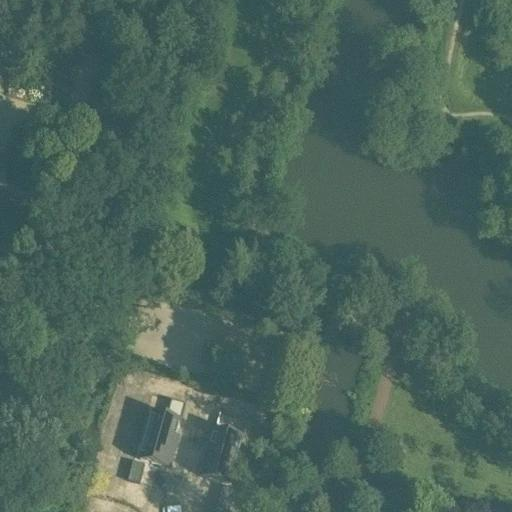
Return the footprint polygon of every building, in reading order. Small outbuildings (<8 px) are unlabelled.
[(199,232),(177,225),(169,252),(191,258),(199,232)] [(127,426),(115,474),(143,481),(155,432),(127,426)] [(207,428),(193,477),(221,484),(234,436),(207,428)] [(107,475),(103,495),(114,497),(119,478),(107,475)] [(214,486),(209,506),(221,509),(226,490),(214,486)]
